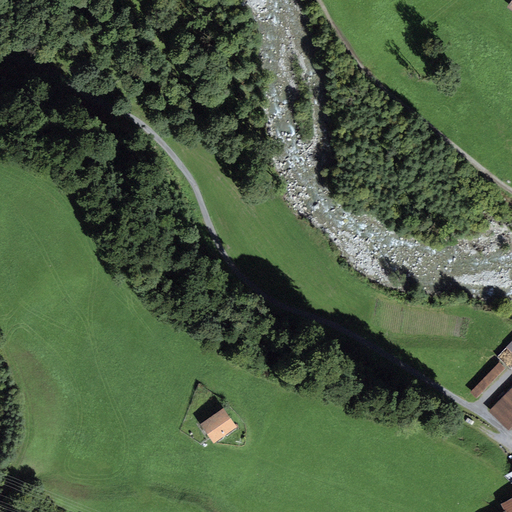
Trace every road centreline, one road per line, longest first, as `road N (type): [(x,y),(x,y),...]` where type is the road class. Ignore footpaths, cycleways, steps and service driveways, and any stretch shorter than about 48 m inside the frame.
road 1 (track): [(511,438),(382,351),(267,297),(236,270),(195,185),(145,126),(50,71),(0,55)]
road 2 (track): [(511,187),(371,75),(318,0)]
